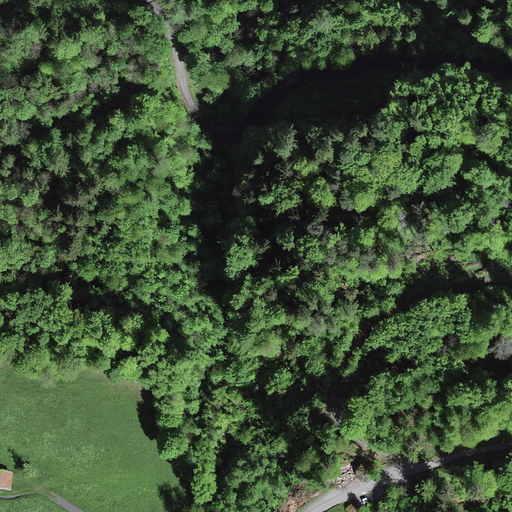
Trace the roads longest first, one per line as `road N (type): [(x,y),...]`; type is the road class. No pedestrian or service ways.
road 1 (residential): [(511,71),(425,52),(346,53),(297,77),(242,125),(214,121),(194,110),(171,34),(149,0)]
road 2 (motorway): [(155,0),(511,155)]
road 3 (motorway): [(511,93),(286,0)]
road 4 (unclassified): [(319,511),(454,456),(511,444)]
